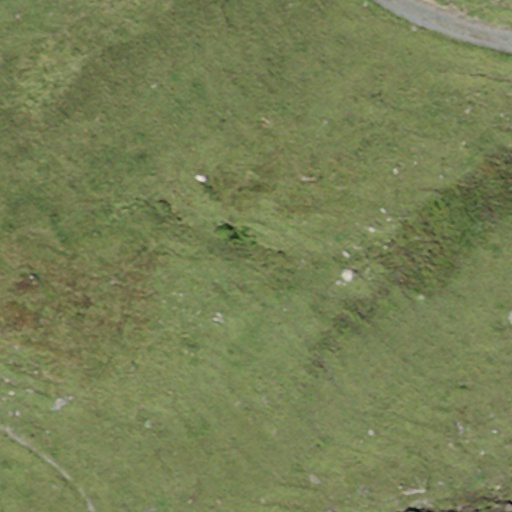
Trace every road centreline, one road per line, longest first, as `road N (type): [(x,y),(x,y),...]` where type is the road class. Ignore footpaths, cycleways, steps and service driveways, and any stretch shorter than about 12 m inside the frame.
road 1 (track): [(511,43),(443,25),(392,0)]
road 2 (track): [(0,430),(75,486),(91,511)]
